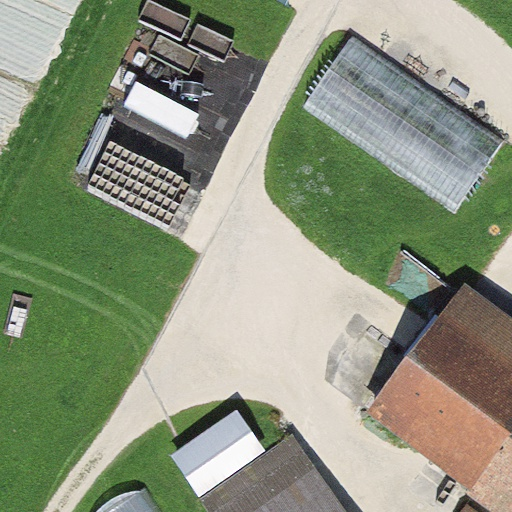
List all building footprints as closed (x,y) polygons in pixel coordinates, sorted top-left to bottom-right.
[(511,141),(356,39),(309,110),(464,212),(511,141)] [(382,401),(493,475),(511,445),(511,331),(454,293),(382,401)] [(234,414),(168,461),(199,503),(264,456),(234,414)] [(511,511),(511,449),(471,511),(472,511),(511,511)] [(345,511),(305,452),(217,510),(218,511),(345,511)] [(171,511),(146,475),(90,511),(171,511)]
